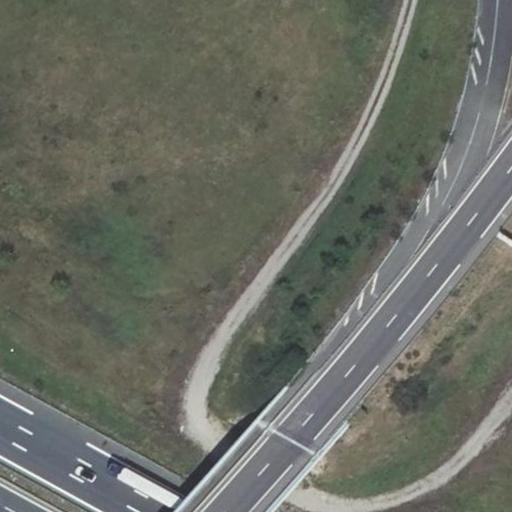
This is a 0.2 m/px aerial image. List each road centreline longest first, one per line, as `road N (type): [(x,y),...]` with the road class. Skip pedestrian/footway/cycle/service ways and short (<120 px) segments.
road 1 (motorway): [(224,511),(319,408),(511,167)]
road 2 (motorway): [(154,511),(0,427)]
